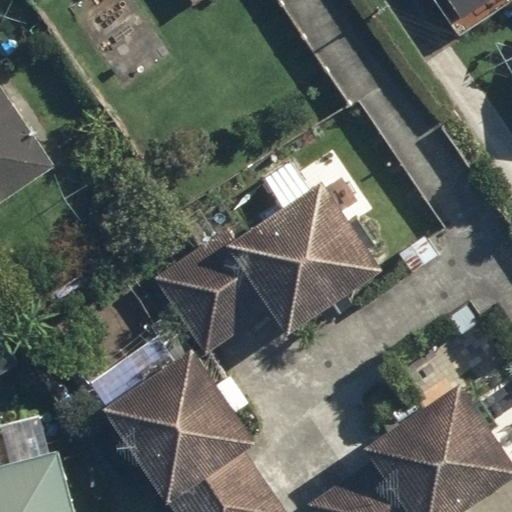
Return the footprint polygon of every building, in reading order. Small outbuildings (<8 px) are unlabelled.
[(0,62),(0,205),(66,161),(0,62)] [(405,258),(344,168),(177,282),(224,351),(288,308),(302,329),(405,258)] [(1,323),(0,323),(0,376),(26,357),(1,323)] [(249,449),(275,430),(218,351),(207,335),(117,401),(182,490),(178,493),(191,511),(293,511),(295,511),(249,449)] [(462,511),(511,478),(511,426),(477,375),(379,440),(388,453),(323,497),(333,511),(462,511)] [(0,511),(84,511),(64,442),(0,460),(0,511)]
